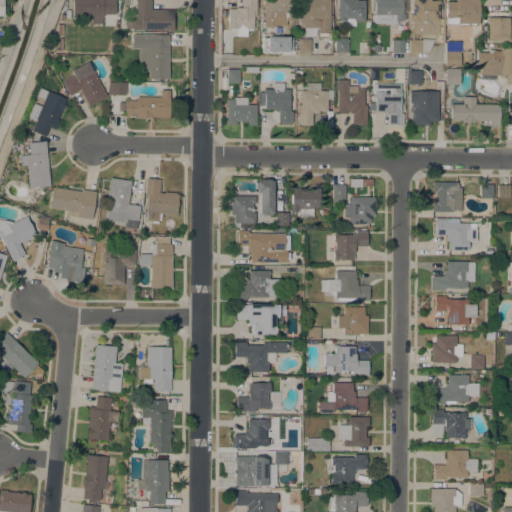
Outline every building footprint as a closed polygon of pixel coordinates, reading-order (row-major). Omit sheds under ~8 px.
[(115,0),(115,14),(102,14),(102,16),(102,23),(90,23),(90,16),(72,16),(72,0),(115,0)] [(133,17),(136,17),(136,12),(135,12),(135,0),(151,0),(151,9),(173,9),(173,30),(169,30),(133,29),(133,28),(125,28),(125,18),(133,18),(133,17)] [(241,0),(256,0),(256,16),(252,16),(252,25),(253,25),(253,29),(251,29),(251,30),(247,30),(247,29),(246,29),(246,36),(236,36),(236,33),(233,33),(233,30),(229,30),(229,28),(227,28),(227,8),(234,9),(235,7),(241,7),(241,0)] [(263,0),(290,0),(290,20),(284,20),(284,32),(264,32),(264,20),(263,20),(263,0)] [(299,0),(329,0),(329,33),(318,33),(318,34),(315,34),(315,36),(310,36),(310,52),(297,52),(297,38),(302,38),(302,28),(299,27),(299,0)] [(337,0),(364,0),(364,21),(355,21),(355,26),(344,26),(344,21),(337,21),(337,0)] [(396,24),(374,23),(374,0),(402,0),(402,13),(404,13),(404,20),(401,20),(401,21),(397,21),(397,20),(396,20),(396,24)] [(438,0),(438,34),(412,34),(411,21),(409,21),(409,14),(412,14),(412,0),(438,0)] [(467,25),(459,24),(459,23),(458,23),(446,23),(446,17),(445,17),(445,15),(444,15),(444,8),(445,8),(445,1),(455,1),(455,0),(478,0),(478,23),(475,23),(475,24),(470,24),(470,23),(467,23),(467,25)] [(487,40),(487,17),(509,17),(509,40),(487,40)] [(148,69),(138,69),(138,47),(132,47),(132,33),(154,33),(154,34),(168,34),(168,78),(148,78),(148,71),(148,69)] [(280,38),(293,38),(293,52),(280,52),(280,38)] [(347,38),(347,52),(334,52),(334,38),(347,38)] [(403,40),(403,52),(391,52),(391,39),(403,40)] [(421,52),(421,53),(409,53),(409,39),(421,39),(433,39),(431,43),(427,52),(421,52)] [(444,50),(449,50),(449,43),(461,43),(461,52),(459,52),(459,66),(444,66),(444,50)] [(503,74),(503,75),(480,74),(480,67),(477,67),(477,64),(476,64),(477,52),(488,52),(488,49),(494,49),(494,50),(502,51),(502,47),(511,47),(511,84),(505,84),(505,74),(503,74)] [(106,97),(88,106),(79,90),(69,95),(61,81),(72,75),(70,70),(86,61),(90,69),(91,68),(106,97)] [(226,69),(239,69),(239,83),(226,83),(226,69)] [(445,84),(445,69),(459,69),(459,84),(445,84)] [(408,84),(408,70),(421,70),(421,84),(408,84)] [(363,104),(365,104),(365,124),(362,124),(362,125),(356,125),(356,124),(351,124),(351,113),(349,113),(349,112),(347,112),(347,113),(337,113),(337,90),(335,90),(335,80),(337,80),(337,79),(347,79),(347,86),(357,86),(357,88),(363,88),(363,104)] [(272,88),(272,83),(283,82),(283,89),(289,89),(290,93),(288,93),(289,111),(292,111),(292,123),(277,123),(277,110),(271,110),(271,109),(263,109),(263,105),(258,105),(258,92),(263,92),(263,89),(272,88)] [(320,82),(320,90),(327,90),(327,111),(325,111),(320,111),(320,110),(318,110),(318,112),(312,112),(312,114),(300,114),(300,113),(297,113),(297,105),(300,105),(300,90),(304,90),(304,82),(320,82)] [(125,83),(125,95),(113,95),(113,98),(108,98),(108,89),(111,89),(111,83),(125,83)] [(375,95),(373,95),(373,91),(375,91),(375,84),(400,84),(400,91),(401,91),(401,96),(400,96),(400,109),(400,113),(403,113),(403,125),(388,125),(388,112),(384,112),(384,113),(374,113),(374,109),(369,109),(369,102),(375,102),(375,95)] [(65,98),(63,104),(64,104),(62,107),(61,107),(56,119),(58,120),(55,129),(48,126),(44,136),(30,130),(34,120),(27,117),(32,103),(40,106),(43,99),(35,96),(39,88),(65,98)] [(125,100),(136,100),(136,97),(160,97),(160,90),(168,90),(169,98),(169,116),(145,117),(145,118),(136,118),(136,117),(125,117),(125,110),(118,110),(118,102),(125,102),(125,100)] [(437,121),(429,121),(429,125),(411,125),(411,102),(408,102),(408,91),(437,91),(437,100),(437,121)] [(226,99),(228,99),(228,98),(233,98),(233,97),(246,97),(246,104),(255,104),(255,124),(246,124),(246,121),(235,121),(235,124),(226,124),(226,99)] [(499,104),(499,125),(482,125),(482,120),(474,120),(474,122),(462,122),(462,120),(450,120),(450,104),(462,104),(462,97),(474,97),(474,104),(499,104)] [(28,142),(45,141),(49,185),(28,187),(26,165),(20,165),(19,155),(29,154),(28,149),(28,142)] [(130,180),(127,204),(139,205),(136,229),(123,227),(124,222),(113,221),(113,222),(103,221),(109,177),(130,180)] [(159,192),(164,193),(164,192),(175,192),(175,194),(178,194),(177,214),(161,213),(160,220),(157,220),(157,223),(151,223),(151,221),(146,220),(146,212),(145,212),(146,197),(144,197),(146,177),(160,178),(159,192)] [(361,178),(361,186),(349,186),(349,178),(361,178)] [(261,215),(261,213),(259,213),(259,192),(256,192),(256,188),(254,188),(254,182),(256,182),(256,180),(258,180),(258,179),(270,179),(270,180),(273,180),(272,213),(271,213),(271,215),(261,215)] [(431,202),(434,202),(435,191),(432,191),(432,181),(457,182),(457,185),(458,185),(458,187),(461,187),(460,211),(452,211),(452,212),(431,211),(431,202)] [(332,184),(344,184),(344,203),(331,203),(332,184)] [(479,184),(492,184),(492,198),(479,198),(479,184)] [(497,185),(509,185),(509,197),(497,197),(497,185)] [(52,187),(80,191),(81,189),(95,191),(91,218),(65,214),(65,210),(49,207),(50,196),(52,187)] [(296,216),(296,212),(290,212),(290,205),(291,205),(291,192),(290,192),(290,187),(298,187),(298,190),(311,190),(311,188),(319,188),(319,207),(312,207),(312,216),(296,216)] [(230,195),(255,196),(255,203),(252,203),(252,212),(255,212),(254,223),(233,222),(233,214),(230,214),(230,195)] [(347,198),(349,198),(349,196),(374,197),(374,215),(370,215),(370,223),(349,223),(349,217),(343,217),(343,205),(347,203),(347,198)] [(275,212),(288,212),(288,225),(275,225),(275,212)] [(4,245),(3,245),(0,240),(0,238),(1,238),(0,236),(0,219),(5,220),(13,222),(27,215),(36,234),(32,236),(32,237),(23,241),(22,241),(18,243),(24,255),(12,261),(4,245)] [(48,219),(46,231),(37,229),(36,227),(34,227),(35,221),(37,221),(37,217),(48,219)] [(476,223),(475,241),(468,241),(467,250),(448,249),(448,241),(446,241),(446,234),(434,234),(434,220),(446,220),(446,222),(476,223)] [(284,259),(273,259),(273,260),(250,260),(250,258),(249,258),(249,253),(250,253),(250,251),(248,251),(248,245),(236,245),(237,230),(248,230),(248,233),(284,233),(284,259)] [(334,249),(334,241),(333,241),(333,234),(336,234),(336,235),(351,234),(355,234),(355,231),(366,231),(367,235),(367,241),(366,241),(366,246),(354,246),(354,252),(353,252),(353,259),(337,259),(337,260),(333,260),(333,249),(334,249)] [(171,243),(171,267),(172,267),(171,271),(171,288),(149,288),(150,265),(138,264),(138,254),(150,254),(150,243),(155,243),(155,236),(168,236),(168,243),(171,243)] [(82,249),(80,267),(84,267),(82,282),(66,280),(50,270),(52,266),(47,265),(50,240),(58,241),(58,242),(63,242),(63,246),(82,249)] [(116,243),(116,249),(135,249),(135,265),(123,265),(123,284),(102,284),(102,252),(103,252),(103,243),(116,243)] [(93,252),(91,264),(87,263),(88,255),(82,254),(83,250),(93,252)] [(466,261),(466,262),(473,262),(473,281),(466,281),(466,287),(443,287),(443,290),(431,290),(431,285),(430,285),(430,280),(431,280),(431,276),(442,276),(442,273),(443,273),(443,270),(446,270),(446,261),(466,261)] [(269,270),(269,279),(279,279),(279,297),(246,297),(246,299),(234,299),(234,295),(233,295),(233,289),(234,289),(234,284),(245,285),(245,282),(246,282),(246,279),(248,279),(248,270),(269,270)] [(355,271),(355,279),(357,279),(357,286),(368,286),(368,300),(357,300),(357,301),(337,300),(337,298),(334,298),(334,292),(326,292),(326,291),(320,291),(320,280),(326,280),(326,279),(334,279),(334,270),(355,271)] [(445,295),(445,298),(448,298),(448,299),(463,299),(463,298),(467,298),(467,304),(475,304),(475,316),(467,316),(467,325),(463,325),(463,324),(447,324),(447,317),(446,317),(446,310),(434,310),(434,296),(445,295)] [(284,304),(284,315),(280,315),(280,324),(273,324),(273,326),(274,327),(274,330),(273,331),(273,334),(250,334),(250,325),(248,325),(248,318),(236,319),(235,305),(284,304)] [(342,315),(342,307),(363,307),(363,315),(367,315),(367,333),(361,333),(361,335),(358,335),(358,333),(342,333),(342,328),(337,328),(337,315),(342,315)] [(319,339),(306,339),(306,326),(319,326),(319,339)] [(511,331),(503,332),(502,347),(507,347),(508,344),(511,343),(511,331)] [(0,356),(0,355),(2,353),(0,351),(0,337),(5,332),(12,338),(11,339),(37,362),(23,377),(0,356)] [(455,335),(455,346),(452,346),(452,354),(455,354),(455,362),(430,362),(431,343),(434,343),(434,335),(455,335)] [(267,371),(247,371),(247,369),(247,365),(247,363),(246,363),(246,356),(234,356),(234,342),(245,342),(245,345),(262,345),(262,341),(286,342),(286,352),(275,352),(275,362),(268,362),(268,352),(265,352),(265,361),(267,361),(267,371)] [(118,391),(90,389),(91,377),(90,377),(92,361),(93,361),(94,344),(115,346),(114,363),(121,364),(118,391)] [(325,376),(325,366),(323,366),(323,353),(334,353),(334,345),(337,345),(354,346),(354,353),(355,353),(355,360),(368,360),(367,364),(368,364),(368,370),(367,370),(367,374),(356,374),(356,372),(352,372),(352,373),(349,373),(349,372),(342,371),(342,372),(340,372),(340,371),(334,371),(334,376),(325,376)] [(138,364),(144,360),(146,360),(146,346),(170,346),(170,391),(153,391),(153,379),(151,379),(151,383),(142,383),(142,379),(138,379),(138,364)] [(483,356),(482,368),(469,368),(469,356),(483,356)] [(467,374),(467,383),(477,383),(477,395),(467,395),(467,401),(454,401),(454,403),(432,403),(432,399),(431,399),(431,393),(432,393),(432,389),(443,389),(443,386),(445,386),(445,383),(447,383),(447,374),(467,374)] [(28,424),(31,424),(30,432),(15,431),(15,425),(7,424),(7,421),(4,421),(5,415),(8,415),(9,405),(3,404),(4,393),(2,393),(3,380),(13,381),(13,380),(30,382),(28,395),(31,395),(28,424)] [(265,383),(265,382),(269,382),(269,392),(267,392),(267,401),(269,401),(269,408),(254,408),(254,411),(235,411),(235,396),(248,396),(248,390),(249,390),(249,383),(265,383)] [(332,412),(317,412),(317,401),(325,401),(325,391),(332,391),(332,382),(352,382),(352,391),(354,391),(354,398),(366,398),(366,412),(354,412),(354,409),(332,409),(332,412)] [(107,440),(87,439),(87,433),(86,433),(88,417),(87,416),(88,406),(94,406),(95,396),(111,397),(109,411),(118,411),(117,422),(109,421),(107,440)] [(156,452),(156,451),(154,448),(151,448),(151,442),(149,442),(149,424),(142,424),(142,417),(140,417),(140,400),(164,400),(164,410),(170,410),(170,420),(169,420),(169,431),(168,431),(168,433),(170,433),(170,436),(168,436),(168,452),(156,452)] [(431,409),(442,409),(442,412),(464,412),(464,418),(462,418),(462,428),(464,428),(464,439),(460,438),(460,437),(444,437),(444,430),(443,430),(443,418),(442,418),(442,436),(431,436),(431,409)] [(368,417),(368,425),(365,425),(365,436),(367,436),(367,446),(343,446),(343,439),(338,439),(338,425),(348,425),(348,417),(368,417)] [(268,419),(267,429),(265,429),(265,438),(268,438),(268,445),(244,445),(244,448),(233,448),(233,443),(231,443),(231,438),(233,438),(233,433),(244,434),(244,431),(245,431),(245,428),(247,428),(247,418),(268,419)] [(290,428),(301,428),(300,436),(290,435),(290,428)] [(328,438),(329,450),(306,450),(306,438),(328,438)] [(466,450),(466,459),(476,459),(475,471),(466,471),(466,477),(444,477),(444,479),(432,479),(432,464),(444,464),(444,458),(446,458),(446,457),(445,457),(445,451),(446,451),(446,450),(466,450)] [(287,471),(272,471),(272,464),(273,464),(273,452),(287,452),(287,471)] [(100,488),(99,500),(81,498),(86,454),(107,457),(103,488),(100,488)] [(354,457),(354,454),(365,454),(365,459),(367,459),(366,463),(365,463),(365,468),(355,468),(355,471),(353,471),(353,474),(351,474),(351,484),(331,484),(331,474),(325,474),(326,463),(330,463),(330,457),(354,457)] [(234,485),(234,456),(258,456),(266,459),(266,485),(234,485)] [(166,460),(166,471),(168,471),(167,491),(164,491),(164,504),(148,504),(148,491),(146,491),(146,459),(166,460)] [(482,483),(482,495),(468,495),(468,483),(482,483)] [(460,505),(454,505),(454,511),(433,511),(433,507),(429,507),(429,488),(454,488),(454,489),(455,489),(460,493),(460,505)] [(0,511),(0,489),(6,490),(6,491),(20,493),(20,492),(24,492),(24,493),(29,494),(28,511),(0,511)] [(276,493),(276,503),(274,503),(274,509),(276,509),(276,511),(248,511),(246,511),(246,505),(234,505),(234,493),(235,493),(235,490),(246,491),(246,493),(276,493)] [(366,491),(366,506),(354,506),(354,511),(333,511),(328,511),(327,497),(333,497),(333,495),(351,495),(351,494),(355,494),(355,491),(366,491)]
